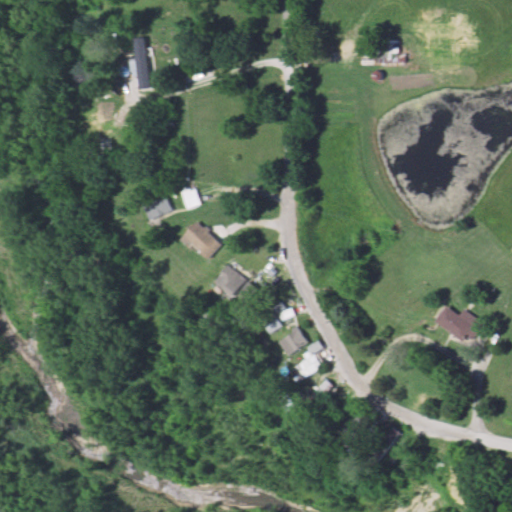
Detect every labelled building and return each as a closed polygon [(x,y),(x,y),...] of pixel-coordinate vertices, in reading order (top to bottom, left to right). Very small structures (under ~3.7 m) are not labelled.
[(137,39),(137,84),(146,84),(146,39),(137,39)] [(111,160),(111,139),(77,139),(77,160),(111,160)] [(191,208),(201,203),(196,189),(185,193),(191,208)] [(152,221),(173,210),(166,196),(145,207),(152,221)] [(185,236),(208,259),(223,244),(199,221),(185,236)] [(215,281),(234,296),(247,280),(228,264),(215,281)] [(464,310),(460,316),(447,307),(436,322),(470,345),(484,324),(464,310)] [(271,332),(281,326),(273,312),(262,319),(271,332)] [(308,341),(297,327),(278,341),(289,355),(308,341)] [(322,348),(318,341),(308,347),(314,355),(293,369),(302,381),(322,367),(313,353),(322,348)] [(292,417),(300,424),(335,388),(328,381),(292,417)] [(379,427),(362,412),(343,433),(360,448),(379,427)] [(367,463),(374,469),(402,434),(394,428),(367,463)]
